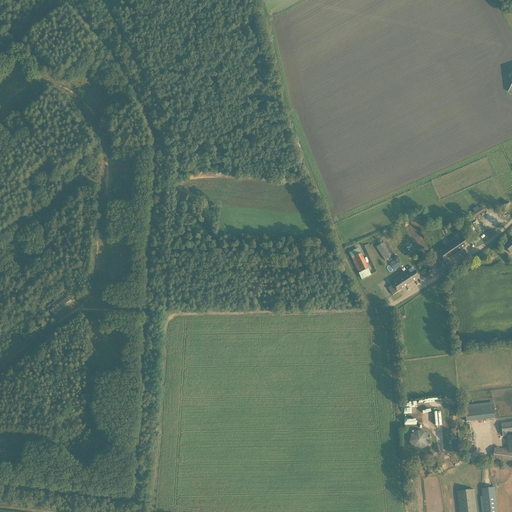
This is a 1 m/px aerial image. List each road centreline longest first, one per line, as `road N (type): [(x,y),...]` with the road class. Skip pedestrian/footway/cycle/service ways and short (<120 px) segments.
road 1 (track): [(256,0),(339,247),(358,290),(383,306),(163,313),(152,511)]
road 2 (track): [(0,370),(73,307),(163,313),(177,150),(230,0)]
road 3 (track): [(0,111),(31,83),(49,82),(71,90),(101,133),(95,289),(73,307)]
road 4 (track): [(0,432),(64,439),(91,423),(95,289)]
road 5 (unclassified): [(394,305),(511,222)]
